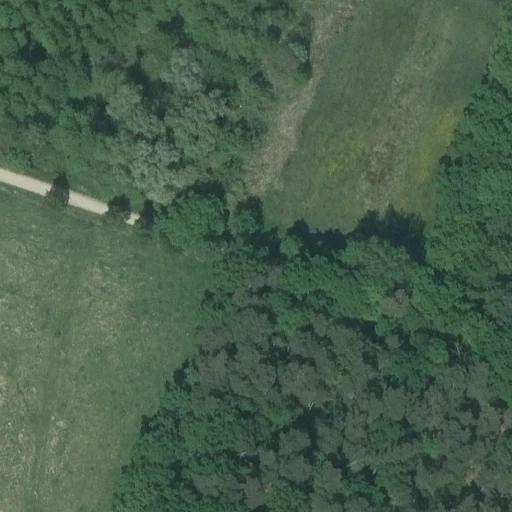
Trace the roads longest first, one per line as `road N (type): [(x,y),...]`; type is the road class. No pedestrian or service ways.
road 1 (track): [(511,340),(0,179)]
road 2 (track): [(367,511),(442,318)]
